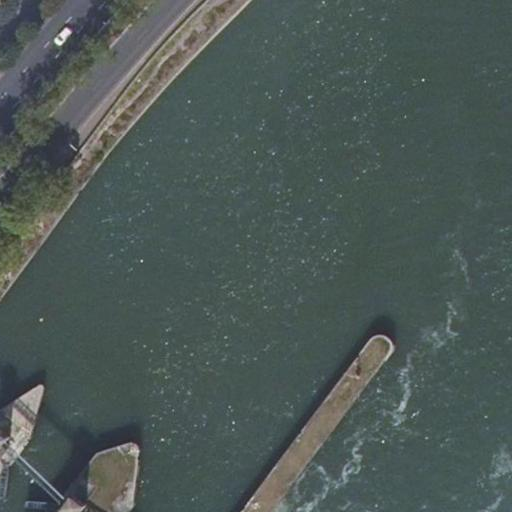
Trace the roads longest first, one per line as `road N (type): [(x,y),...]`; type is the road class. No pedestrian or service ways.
road 1 (primary): [(0,206),(176,0)]
road 2 (primary): [(93,0),(0,108)]
